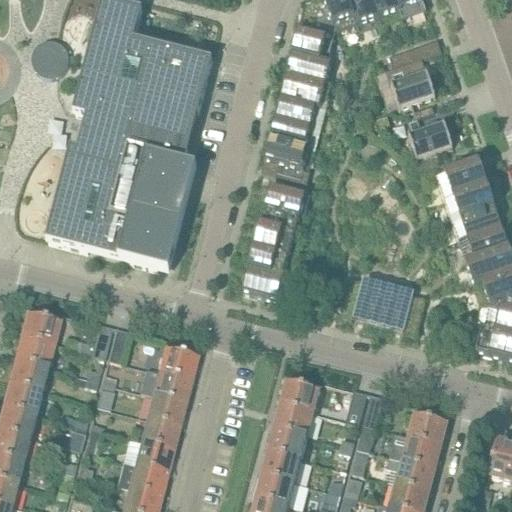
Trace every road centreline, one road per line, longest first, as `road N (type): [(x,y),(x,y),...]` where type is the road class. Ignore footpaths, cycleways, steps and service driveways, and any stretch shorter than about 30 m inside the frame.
road 1 (residential): [(190,319),(275,0)]
road 2 (residential): [(479,393),(226,329)]
road 3 (residential): [(190,319),(0,269)]
road 4 (residential): [(180,511),(226,329)]
road 5 (residential): [(511,121),(469,0)]
road 6 (residential): [(450,511),(479,393)]
